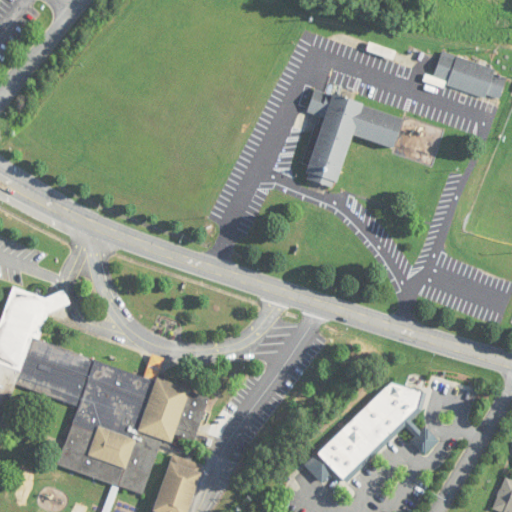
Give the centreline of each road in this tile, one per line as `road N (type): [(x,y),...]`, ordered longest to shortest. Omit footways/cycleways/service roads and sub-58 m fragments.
road 1 (residential): [(511,361),(137,236),(0,170)]
road 2 (residential): [(511,387),(438,511)]
road 3 (residential): [(0,96),(83,0)]
